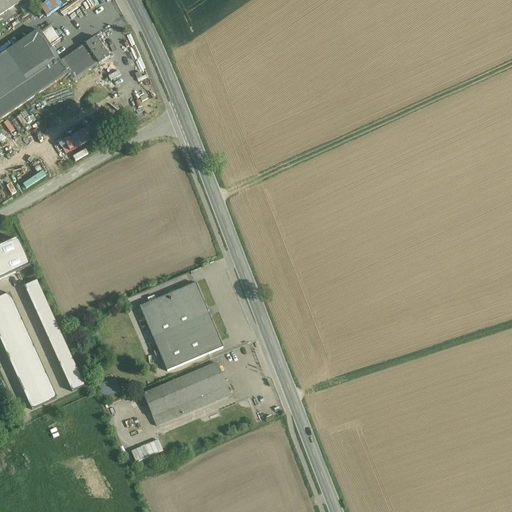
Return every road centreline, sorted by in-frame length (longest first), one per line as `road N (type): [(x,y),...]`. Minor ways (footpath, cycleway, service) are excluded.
road 1 (tertiary): [(336,511),(181,111)]
road 2 (unclassified): [(181,111),(0,217)]
road 3 (tertiary): [(181,111),(133,0)]
